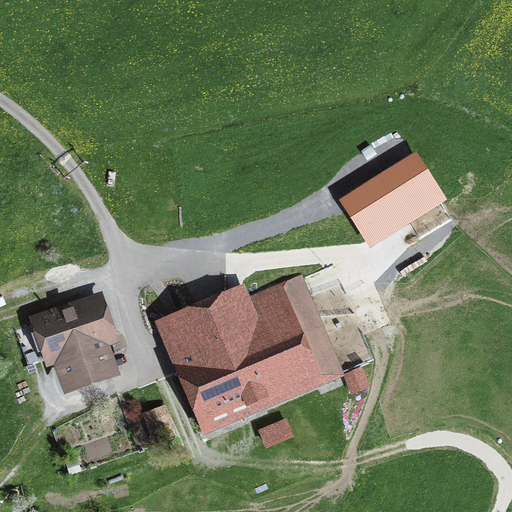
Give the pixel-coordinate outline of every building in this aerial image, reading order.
[(442,198),(416,157),(345,202),(371,243),(442,198)] [(290,390),(322,381),(282,286),(230,308),(225,298),(168,322),(211,424),(290,390)] [(96,301),(15,327),(26,363),(58,353),(68,383),(106,371),(97,341),(107,337),(96,301)] [(363,366),(344,375),(356,399),(375,390),(363,366)] [(163,408),(146,414),(156,443),(173,437),(163,408)] [(284,429),(280,417),(256,425),(260,437),(284,429)]
